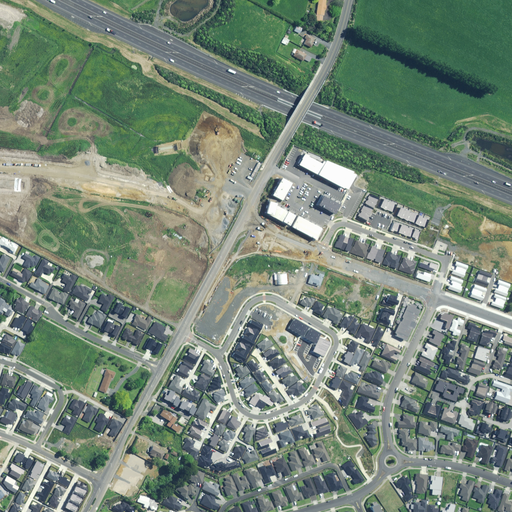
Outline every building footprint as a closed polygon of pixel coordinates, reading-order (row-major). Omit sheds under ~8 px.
[(322,15),(323,15),(324,10),(325,5),(324,5),(324,0),(317,0),(316,15),(315,21),(321,22),(322,15)] [(301,28),(295,25),(293,31),(298,34),(301,28)] [(315,36),(306,32),(304,38),(303,38),(300,43),(310,47),(315,36)] [(305,55),(294,49),(290,55),(302,61),(303,59),(308,62),(310,58),(305,55)] [(303,154),(297,164),(342,188),(343,187),(347,189),(355,173),(324,160),(323,161),(321,161),(320,163),(303,154)] [(280,200),(290,183),(280,177),(271,195),(280,200)] [(358,216),(366,221),(379,197),(371,193),(370,196),(369,195),(367,198),(368,198),(367,201),(366,200),(365,203),(364,205),(361,211),(362,211),(360,213),(359,213),(358,216)] [(322,195),(317,205),(334,214),(339,205),(322,195)] [(378,206),(394,213),(397,205),(395,204),(395,203),(390,201),(389,202),(387,201),(387,200),(384,199),(381,198),(378,206)] [(264,213),(266,214),(288,226),(294,215),(274,205),(275,203),(267,201),(264,213)] [(400,208),(398,207),(394,215),(397,216),(397,215),(400,216),(400,217),(403,218),(405,219),(408,221),(408,220),(418,224),(418,225),(424,227),(427,218),(424,217),(424,218),(422,217),(422,216),(419,215),(419,216),(416,215),(417,214),(411,212),(408,211),(409,211),(406,210),(403,209),(404,209),(401,207),(400,208)] [(296,216),(290,227),(316,240),(322,229),(296,216)] [(417,239),(420,232),(417,231),(418,230),(415,229),(415,230),(412,229),(412,228),(410,227),(409,228),(407,227),(407,226),(402,225),(399,224),(399,223),(396,222),(396,223),(394,222),(391,230),(393,231),(394,230),(404,234),(404,235),(407,236),(407,235),(410,236),(410,237),(412,238),(412,237),(414,238),(417,239)] [(96,244),(96,242),(80,234),(78,240),(97,250),(100,246),(96,244)] [(339,248),(342,249),(346,237),(344,237),(344,236),(340,234),(337,241),(335,247),(339,248)] [(348,238),(346,237),(342,249),(349,251),(351,246),(350,246),(352,239),(349,237),(348,238)] [(358,255),(362,243),(360,242),(360,241),(356,240),(353,247),(352,247),(350,252),(358,255)] [(9,252),(13,254),(15,251),(14,251),(16,247),(12,244),(13,243),(10,242),(10,243),(8,242),(5,248),(9,250),(8,250),(9,251),(9,252)] [(362,243),(358,255),(365,257),(367,252),(366,252),(368,244),(364,243),(364,244),(362,243)] [(149,249),(149,246),(145,245),(144,249),(144,253),(142,261),(143,261),(143,262),(146,263),(147,262),(150,263),(153,264),(153,263),(155,263),(157,253),(156,253),(157,250),(149,249)] [(79,250),(72,246),(69,253),(75,257),(79,250)] [(374,261),(378,249),(376,248),(376,247),(372,246),(370,253),(369,252),(367,258),(374,261)] [(378,249),(374,261),(381,263),(383,258),(383,257),(382,257),(384,250),(380,249),(380,250),(378,249)] [(392,253),(388,251),(385,258),(384,258),(382,264),(389,266),(390,264),(390,265),(394,254),(392,254),(392,253)] [(33,258),(24,253),(21,258),(25,260),(22,266),(28,268),(29,266),(32,267),(33,265),(35,266),(39,258),(34,255),(33,258)] [(104,260),(93,254),(87,265),(96,270),(95,272),(97,273),(104,260)] [(396,255),(394,254),(390,265),(391,265),(390,266),(397,269),(398,263),(400,256),(396,254),(396,255)] [(0,271),(3,273),(6,267),(4,266),(9,258),(2,255),(0,258),(0,271)] [(406,272),(410,260),(408,260),(408,258),(404,257),(401,264),(400,264),(398,270),(406,272)] [(48,261),(42,259),(34,274),(39,277),(42,271),(48,274),(49,272),(51,273),(53,268),(46,264),(48,261)] [(412,261),(410,260),(406,272),(413,274),(414,269),(416,261),(412,260),(412,261)] [(467,265),(455,261),(454,264),(456,265),(455,268),(465,271),(467,265)] [(419,266),(432,271),(433,269),(436,269),(437,265),(430,263),(429,266),(420,263),(419,266)] [(28,278),(31,274),(28,272),(29,271),(24,268),(21,274),(17,272),(16,273),(12,271),(9,275),(18,279),(18,280),(23,283),(24,280),(26,281),(28,278)] [(463,277),(465,271),(455,268),(455,270),(452,269),(451,273),(463,277)] [(491,274),(479,270),(477,276),(486,279),(487,277),(490,277),(491,274)] [(417,273),(416,277),(429,282),(430,278),(429,277),(430,275),(421,271),(420,274),(417,273)] [(314,285),(318,286),(322,274),(317,273),(316,276),(310,274),(307,282),(310,284),(311,282),(315,283),(314,285)] [(70,277),(63,274),(61,278),(62,278),(61,281),(66,284),(63,289),(68,292),(76,277),(71,274),(70,277)] [(462,280),(450,275),(449,279),(451,280),(450,282),(452,283),(460,286),(462,280)] [(486,279),(477,276),(475,282),(487,286),(488,282),(485,281),(486,279)] [(30,282),(28,286),(39,292),(43,294),(48,286),(40,281),(41,280),(37,278),(34,284),(30,282)] [(335,282),(328,278),(325,284),(335,290),(339,284),(335,281),(335,282)] [(494,287),(492,291),(504,295),(508,283),(496,279),(495,283),(497,283),(496,288),(494,287)] [(341,306),(344,304),(345,307),(349,305),(347,302),(348,302),(346,298),(349,296),(348,296),(354,293),(350,283),(343,286),(345,290),(340,293),(342,296),(339,297),(341,301),(339,302),(341,306)] [(460,286),(452,283),(451,285),(449,284),(448,288),(459,292),(461,286),(460,286)] [(485,292),(486,288),(474,284),(472,290),(481,294),(482,291),(485,292)] [(75,285),(71,293),(86,301),(89,296),(86,294),(87,292),(89,294),(91,290),(84,286),(83,287),(79,285),(78,287),(75,285)] [(53,288),(47,298),(53,301),(53,300),(58,303),(58,302),(62,304),(68,294),(64,292),(63,293),(61,292),(59,295),(58,294),(58,293),(56,292),(57,290),(53,288)] [(364,297),(366,297),(367,299),(366,299),(367,301),(368,301),(369,303),(376,300),(375,299),(377,298),(374,293),(373,294),(370,290),(364,294),(365,295),(363,296),(364,297)] [(481,294),(472,290),(469,296),(481,300),(483,297),(480,296),(481,294)] [(323,291),(321,296),(320,299),(323,300),(324,297),(327,298),(329,293),(323,291)] [(505,297),(494,293),(493,297),(495,297),(495,300),(503,303),(505,297)] [(107,297),(101,294),(99,298),(100,298),(98,302),(103,305),(100,309),(105,312),(114,297),(108,294),(107,297)] [(16,304),(13,309),(22,313),(24,308),(25,308),(28,303),(22,300),(23,299),(19,297),(18,300),(16,299),(13,303),(16,304)] [(302,299),(299,303),(306,307),(307,305),(310,307),(314,300),(310,297),(309,299),(306,297),(304,300),(302,299)] [(393,309),(395,302),(394,302),(395,299),(390,297),(389,300),(385,299),(382,307),(386,308),(386,307),(387,307),(387,308),(389,309),(389,310),(388,314),(391,315),(391,316),(395,318),(396,316),(397,311),(393,309)] [(77,303),(70,300),(68,304),(70,305),(68,308),(74,311),(71,316),(77,319),(83,307),(84,303),(79,300),(77,303)] [(319,303),(316,300),(311,308),(314,309),(313,311),(320,315),(322,310),(320,309),(323,305),(319,303)] [(503,303),(495,300),(494,302),(492,301),(491,304),(501,308),(503,303)] [(118,314),(122,306),(121,306),(121,305),(116,302),(116,303),(111,312),(115,314),(116,312),(118,314)] [(393,334),(405,340),(411,327),(413,328),(415,323),(413,322),(419,310),(414,308),(415,305),(410,303),(409,305),(407,304),(401,317),(402,318),(400,322),(399,321),(393,334)] [(8,306),(5,304),(1,310),(5,312),(3,314),(8,317),(12,311),(10,309),(11,308),(8,306)] [(31,317),(35,309),(33,308),(34,308),(30,306),(25,315),(30,318),(30,317),(31,317)] [(124,307),(122,306),(118,314),(120,315),(119,316),(124,319),(130,309),(124,306),(124,307)] [(330,319),(336,309),(332,307),(330,309),(328,307),(322,316),(326,319),(327,317),(330,319)] [(37,310),(35,309),(31,317),(32,318),(31,319),(36,321),(41,312),(37,310)] [(340,312),(336,309),(330,319),(333,321),(332,322),(336,324),(341,315),(339,313),(340,312)] [(99,328),(106,315),(97,311),(95,315),(92,314),(91,317),(89,317),(86,322),(92,325),(92,324),(99,328)] [(443,327),(447,329),(452,315),(444,312),(440,315),(439,318),(446,321),(443,327)] [(134,319),(131,324),(136,327),(137,326),(145,330),(151,319),(147,317),(145,321),(139,317),(139,316),(135,314),(133,318),(134,319)] [(19,329),(25,318),(20,315),(19,318),(18,317),(17,318),(15,317),(11,325),(14,327),(15,326),(19,329)] [(348,318),(345,316),(339,326),(342,328),(342,326),(346,328),(352,317),(350,315),(348,318)] [(357,319),(354,317),(347,329),(350,331),(349,332),(352,334),(358,324),(355,322),(357,319)] [(300,336),(306,326),(293,318),(287,328),(300,336)] [(31,321),(27,319),(21,329),(25,332),(25,333),(28,335),(33,327),(30,325),(31,325),(30,324),(31,321)] [(263,324),(256,321),(251,319),(250,322),(261,328),(263,324)] [(111,323),(106,320),(101,330),(105,333),(106,331),(109,332),(112,325),(111,324),(111,323)] [(161,325),(154,322),(151,327),(148,332),(156,337),(155,337),(164,342),(167,336),(162,333),(164,330),(165,328),(161,326),(161,325)] [(250,322),(248,325),(252,328),(259,332),(261,328),(250,322)] [(475,324),(469,322),(468,324),(467,328),(470,329),(469,331),(470,331),(478,334),(479,334),(479,332),(478,331),(479,328),(474,326),(475,324)] [(368,326),(362,323),(355,337),(358,338),(360,335),(363,336),(368,326)] [(114,337),(119,327),(114,325),(113,325),(112,325),(109,332),(111,333),(110,335),(114,337)] [(364,341),(368,343),(374,329),(368,326),(363,336),(366,338),(364,341)] [(259,332),(252,328),(252,329),(247,327),(245,330),(257,336),(259,332)] [(308,327),(302,337),(313,343),(318,333),(308,327)] [(132,343),(137,346),(142,334),(140,333),(141,332),(136,330),(133,336),(131,335),(132,333),(128,331),(129,330),(125,328),(121,337),(122,337),(122,338),(126,340),(126,339),(133,342),(132,343)] [(444,335),(433,329),(431,333),(434,334),(433,337),(441,340),(444,335)] [(481,335),(489,338),(490,338),(491,336),(494,337),(496,332),(490,329),(489,331),(484,330),(483,333),(482,332),(481,335)] [(245,330),(244,333),(248,335),(248,336),(255,340),(257,336),(245,330)] [(478,334),(470,331),(468,335),(467,339),(475,342),(478,334)] [(12,338),(5,334),(1,341),(11,347),(15,341),(11,339),(12,338)] [(255,340),(248,336),(247,337),(243,334),(241,337),(253,343),(255,340)] [(489,338),(481,335),(478,343),(487,346),(488,343),(488,342),(489,338)] [(507,336),(503,335),(502,340),(504,340),(503,343),(511,345),(511,338),(507,337),(507,336)] [(241,337),(239,341),(244,343),(244,344),(250,347),(253,343),(241,337)] [(321,356),(328,342),(317,337),(311,351),(321,356)] [(429,338),(428,341),(438,346),(441,340),(433,337),(432,339),(429,338)] [(150,350),(154,342),(153,342),(153,341),(148,338),(143,348),(148,350),(148,349),(150,350)] [(259,347),(262,351),(272,344),(269,340),(267,341),(266,340),(265,341),(264,339),(255,345),(258,348),(259,347)] [(357,343),(352,340),(350,344),(349,343),(347,346),(348,347),(347,350),(352,353),(353,351),(357,343)] [(454,347),(456,341),(452,340),(451,344),(448,342),(446,347),(444,347),(443,349),(448,351),(449,349),(453,350),(454,347)] [(17,341),(10,353),(14,356),(15,354),(18,356),(24,345),(17,341)] [(156,343),(154,342),(150,350),(153,351),(152,352),(156,355),(161,345),(156,342),(156,343)] [(244,344),(243,344),(239,342),(237,345),(248,351),(250,347),(244,344)] [(11,348),(0,343),(0,351),(3,354),(4,352),(7,354),(11,348)] [(438,348),(426,343),(424,347),(427,348),(426,350),(435,354),(438,348)] [(466,345),(461,343),(460,347),(461,347),(459,352),(461,353),(460,355),(466,357),(469,348),(465,346),(466,345)] [(386,344),(383,349),(393,354),(394,352),(398,354),(400,350),(386,344)] [(237,345),(235,348),(240,351),(239,351),(246,355),(248,351),(237,345)] [(488,350),(478,346),(476,352),(485,355),(485,352),(487,353),(488,350)] [(502,348),(498,347),(497,350),(498,350),(496,355),(498,356),(497,358),(503,360),(506,351),(502,350),(502,348)] [(185,355),(183,359),(194,365),(199,355),(193,352),(194,351),(189,348),(187,352),(189,353),(187,357),(185,355)] [(265,356),(268,360),(278,353),(275,348),(273,350),(272,349),(271,350),(270,348),(262,354),(264,357),(265,356)] [(356,364),(363,350),(360,349),(359,351),(356,349),(349,365),(352,366),(354,363),(356,364)] [(381,355),(394,362),(396,358),(392,356),(393,354),(383,349),(381,355)] [(447,354),(448,351),(443,349),(442,352),(444,353),(442,358),(445,359),(444,363),(447,364),(449,358),(450,358),(451,355),(447,354)] [(246,355),(239,351),(239,352),(234,350),(233,353),(244,359),(246,355)] [(435,354),(426,350),(425,352),(422,351),(420,355),(432,360),(435,354)] [(351,354),(346,351),(345,354),(344,354),(342,357),(344,357),(342,361),(347,364),(351,356),(350,355),(351,354)] [(365,351),(358,365),(361,366),(359,370),(362,371),(370,356),(367,354),(368,352),(365,351)] [(485,355),(476,352),(474,358),(484,361),(485,358),(484,357),(485,355)] [(233,353),(231,356),(236,358),(235,359),(242,363),(244,359),(233,353)] [(466,357),(460,355),(459,357),(457,356),(456,359),(457,360),(455,363),(458,364),(457,368),(462,370),(466,357)] [(272,365),(274,369),(285,362),(282,357),(279,359),(278,358),(278,359),(276,357),(268,363),(271,366),(272,365)] [(434,363),(420,357),(418,360),(421,362),(420,364),(429,368),(430,366),(432,367),(434,363)] [(492,364),(491,368),(495,369),(496,368),(500,369),(503,360),(497,358),(496,360),(494,359),(493,364),(492,364)] [(209,363),(203,359),(201,363),(203,364),(200,370),(211,377),(214,371),(210,369),(210,368),(210,367),(212,363),(209,362),(209,363)] [(473,359),(470,366),(480,369),(481,367),(482,367),(484,363),(473,359)] [(251,360),(246,363),(251,371),(252,370),(253,372),(257,368),(251,360)] [(387,362),(386,363),(381,360),(379,363),(374,360),(371,367),(385,374),(390,364),(387,362)] [(180,364),(179,367),(187,371),(188,369),(190,370),(193,367),(183,361),(181,365),(180,364)] [(429,368),(420,364),(419,366),(416,364),(414,368),(428,375),(430,371),(428,370),(429,368)] [(240,365),(234,369),(237,373),(236,374),(238,377),(240,379),(250,372),(245,366),(242,368),(240,365)] [(336,372),(334,375),(340,378),(340,376),(341,376),(345,368),(340,365),(338,369),(336,369),(335,372),(336,372)] [(278,374),(281,378),(291,371),(288,366),(286,368),(285,367),(284,368),(283,366),(275,372),(277,375),(278,374)] [(478,375),(480,369),(470,366),(470,368),(468,367),(467,371),(478,375)] [(187,371),(179,367),(177,369),(178,370),(177,373),(186,378),(188,374),(186,373),(187,371)] [(458,372),(458,371),(455,370),(454,370),(448,368),(446,371),(442,370),(440,376),(446,378),(446,376),(455,379),(458,372)] [(114,373),(105,370),(98,391),(105,393),(110,378),(112,379),(114,373)] [(258,370),(253,373),(255,375),(254,375),(259,382),(264,379),(262,375),(263,375),(261,372),(260,372),(258,370)] [(381,374),(374,371),(373,374),(370,373),(370,374),(366,373),(363,379),(379,386),(382,380),(379,379),(381,374)] [(345,373),(343,378),(355,384),(357,380),(355,378),(357,375),(350,372),(349,374),(348,373),(348,374),(345,373)] [(417,373),(415,372),(410,382),(425,388),(428,382),(422,379),(423,376),(417,374),(417,373)] [(461,373),(458,372),(455,379),(463,382),(463,383),(467,384),(467,382),(468,382),(469,379),(468,378),(469,376),(464,374),(463,377),(460,376),(461,373)] [(210,378),(201,373),(198,377),(199,378),(198,380),(207,384),(210,378)] [(7,375),(3,374),(0,384),(6,386),(6,384),(7,385),(9,376),(7,375)] [(179,377),(175,375),(172,380),(171,380),(167,387),(179,393),(182,388),(178,386),(178,384),(180,379),(178,378),(179,377)] [(284,383),(287,387),(297,379),(294,375),(292,377),(291,376),(290,377),(289,375),(281,380),(283,384),(284,383)] [(11,377),(9,376),(7,385),(8,385),(8,386),(13,388),(16,377),(12,376),(11,377)] [(220,383),(218,376),(213,377),(214,378),(212,379),(213,381),(211,382),(212,384),(209,385),(209,388),(208,388),(209,391),(221,388),(219,383),(220,383)] [(247,376),(238,382),(240,385),(243,389),(254,381),(252,377),(249,379),(247,376)] [(339,379),(334,376),(333,379),(332,379),(330,382),(332,383),(330,386),(335,389),(339,381),(338,380),(339,379)] [(207,384),(198,380),(197,381),(196,381),(194,385),(204,390),(207,384)] [(268,384),(265,380),(260,384),(266,391),(267,392),(272,389),(270,386),(271,386),(269,383),(268,384)] [(351,385),(341,380),(338,388),(343,390),(341,395),(341,396),(340,399),(342,400),(341,404),(342,404),(342,405),(345,406),(351,394),(350,394),(352,390),(349,389),(351,385)] [(455,390),(454,389),(455,386),(445,382),(444,382),(438,380),(437,384),(436,384),(434,389),(442,392),(441,397),(455,401),(458,392),(462,394),(463,389),(457,387),(455,390)] [(511,388),(511,386),(494,380),(492,385),(502,389),(501,393),(497,391),(494,399),(507,403),(509,396),(508,395),(510,391),(511,392),(511,388)] [(15,395),(23,399),(31,384),(26,381),(24,385),(22,385),(22,386),(20,385),(15,395)] [(257,389),(253,383),(243,390),(245,393),(244,394),(246,397),(257,389)] [(290,388),(286,391),(290,395),(293,393),(295,396),(301,392),(300,392),(304,389),(300,384),(298,386),(296,383),(289,388),(290,388)] [(418,387),(408,383),(406,387),(408,388),(405,394),(420,401),(422,396),(420,394),(420,393),(416,391),(418,387)] [(477,387),(476,389),(486,392),(488,387),(478,383),(477,387)] [(375,389),(376,386),(371,384),(370,385),(367,384),(366,387),(363,386),(363,387),(359,386),(357,392),(377,400),(379,394),(374,392),(375,389)] [(37,387),(33,385),(29,393),(31,395),(30,398),(32,399),(29,405),(33,407),(35,402),(36,402),(41,392),(36,389),(37,387)] [(8,389),(2,387),(0,392),(0,404),(3,405),(5,398),(8,399),(9,393),(7,393),(8,389)] [(168,402),(172,395),(171,394),(172,392),(167,389),(166,393),(165,392),(163,395),(161,398),(168,402)] [(184,389),(181,394),(192,400),(193,399),(197,401),(199,396),(197,395),(199,392),(193,389),(192,392),(188,390),(188,391),(184,389)] [(215,392),(212,393),(213,395),(212,395),(214,400),(215,400),(216,403),(224,401),(222,396),(224,396),(222,389),(215,392)] [(486,392),(476,389),(476,392),(475,391),(474,395),(484,398),(486,392)] [(273,391),(268,394),(274,403),(277,400),(279,403),(283,400),(278,394),(276,395),(273,391)] [(38,403),(36,407),(44,411),(47,406),(46,405),(48,402),(50,403),(52,398),(45,394),(43,398),(41,397),(40,400),(40,399),(38,403)] [(254,404),(257,407),(258,406),(264,395),(263,395),(262,397),(258,394),(257,395),(255,394),(252,397),(248,403),(253,405),(254,404)] [(176,397),(172,395),(168,402),(170,403),(169,405),(174,407),(178,399),(175,398),(176,397)] [(268,398),(264,395),(258,406),(262,408),(265,403),(270,406),(272,403),(267,400),(268,398)] [(406,408),(416,413),(419,408),(416,406),(417,404),(414,403),(415,401),(404,395),(401,401),(402,402),(400,406),(405,409),(406,408)] [(368,399),(360,396),(356,408),(371,413),(373,408),(368,406),(369,404),(366,403),(368,399)] [(207,400),(203,398),(198,408),(207,413),(209,409),(213,410),(215,407),(206,402),(207,400)] [(26,405),(12,399),(10,403),(8,402),(7,406),(8,406),(7,408),(11,410),(14,412),(15,409),(17,410),(18,408),(24,411),(26,405)] [(72,414),(77,416),(84,403),(79,400),(78,402),(73,399),(69,408),(74,411),(72,414)] [(480,409),(483,402),(479,401),(479,402),(472,399),(470,404),(472,404),(471,406),(479,409),(480,409)] [(181,409),(184,410),(188,403),(183,401),(182,402),(180,400),(176,408),(180,411),(181,409)] [(488,413),(492,403),(486,400),(485,403),(483,409),(486,410),(485,412),(488,413)] [(429,416),(432,406),(431,405),(431,404),(427,402),(422,413),(429,416)] [(192,405),(188,403),(184,410),(186,411),(185,413),(190,416),(194,408),(191,407),(192,405)] [(488,413),(492,414),(492,412),(495,413),(497,407),(495,406),(496,404),(492,403),(488,413)] [(92,406),(88,404),(83,413),(85,414),(82,419),(88,423),(93,415),(94,415),(97,410),(91,407),(92,406)] [(314,411),(318,409),(316,404),(309,406),(310,408),(306,410),(308,415),(310,414),(314,413),(314,411)] [(432,406),(429,416),(436,418),(440,407),(435,405),(435,407),(432,406)] [(479,409),(471,406),(471,408),(469,408),(468,412),(470,413),(469,414),(473,416),(474,414),(477,415),(479,409)] [(503,420),(507,408),(504,407),(503,409),(500,408),(498,415),(499,415),(498,418),(503,420)] [(204,420),(207,413),(198,408),(197,408),(194,414),(198,416),(198,417),(204,420)] [(446,422),(450,412),(448,411),(449,410),(444,408),(440,419),(446,422)] [(510,409),(507,408),(503,420),(507,421),(508,418),(510,418),(511,412),(510,412),(509,411),(510,409)] [(176,432),(178,429),(181,425),(176,423),(175,425),(174,424),(173,425),(171,424),(175,419),(169,415),(169,414),(162,409),(158,415),(168,421),(165,425),(176,432)] [(314,413),(310,414),(312,419),(322,415),(321,411),(319,412),(318,409),(314,411),(314,413)] [(229,413),(222,410),(217,420),(224,424),(229,413)] [(14,417),(15,415),(7,411),(3,418),(1,417),(0,418),(0,422),(6,425),(7,423),(8,424),(9,423),(12,424),(15,417),(14,417)] [(26,411),(23,416),(39,425),(42,419),(41,419),(43,414),(36,411),(35,414),(30,411),(30,412),(26,411)] [(353,412),(348,415),(357,430),(366,424),(361,416),(362,415),(360,411),(356,413),(357,414),(355,415),(353,412)] [(450,412),(446,422),(453,424),(457,413),(452,411),(452,413),(450,412)] [(104,416),(100,413),(95,422),(97,423),(94,430),(100,433),(105,424),(106,425),(109,420),(103,417),(104,416)] [(467,416),(461,414),(457,423),(460,425),(460,426),(466,428),(471,430),(474,424),(471,423),(472,420),(466,418),(467,416)] [(298,418),(297,415),(290,418),(290,420),(287,421),(289,426),(292,425),(292,426),(302,422),(300,417),(298,418)] [(406,415),(401,415),(401,422),(396,422),(396,428),(415,428),(415,422),(414,422),(414,416),(406,416),(406,415)] [(235,418),(231,416),(228,421),(225,425),(235,430),(236,427),(237,427),(240,422),(234,419),(235,418)] [(69,420),(64,417),(61,423),(66,426),(63,431),(68,434),(76,419),(71,417),(69,420)] [(323,418),(310,423),(311,427),(315,425),(316,428),(327,424),(326,421),(325,422),(323,418)] [(114,437),(122,424),(117,421),(116,421),(113,419),(109,424),(110,424),(108,428),(111,429),(108,435),(111,436),(114,437)] [(193,421),(191,425),(201,430),(204,426),(205,427),(206,424),(197,419),(195,422),(193,421)] [(20,423),(17,429),(21,430),(20,431),(27,434),(27,433),(32,435),(34,429),(30,428),(32,423),(25,420),(23,425),(20,423)] [(287,427),(285,422),(282,423),(281,421),(274,424),(275,427),(273,428),(275,433),(285,429),(284,428),(287,427)] [(437,423),(429,422),(429,426),(424,425),(424,422),(419,421),(417,433),(422,434),(422,435),(429,436),(430,431),(435,432),(437,423)] [(224,426),(219,423),(217,426),(217,427),(215,427),(214,430),(215,430),(213,433),(218,436),(219,434),(220,435),(224,426)] [(479,424),(476,432),(484,435),(486,432),(489,433),(491,428),(487,427),(487,425),(482,423),(481,425),(479,424)] [(243,441),(248,443),(252,433),(252,434),(255,429),(249,426),(246,424),(245,427),(244,427),(242,431),(241,433),(244,434),(243,437),(244,438),(243,441)] [(373,435),(376,433),(374,430),(375,429),(371,424),(366,427),(370,433),(364,437),(370,448),(376,444),(374,442),(376,441),(373,435)] [(300,425),(290,429),(295,441),(299,439),(298,437),(303,435),(304,438),(308,437),(305,430),(303,431),(300,425)] [(329,428),(328,425),(317,429),(318,432),(314,434),(316,438),(329,433),(327,428),(329,428)] [(201,432),(190,426),(188,430),(190,431),(189,434),(198,439),(200,437),(198,436),(201,432)] [(456,429),(441,426),(439,432),(444,433),(444,434),(447,435),(446,439),(452,441),(453,436),(457,436),(459,430),(456,430),(456,429)] [(254,438),(255,441),(266,437),(265,434),(266,434),(264,427),(256,430),(257,432),(255,432),(256,435),(254,435),(255,437),(254,438)] [(400,438),(400,445),(403,445),(403,447),(406,447),(406,450),(415,450),(415,439),(406,439),(406,429),(398,429),(398,438),(400,438)] [(495,430),(492,438),(495,439),(495,438),(502,441),(505,442),(508,435),(505,434),(506,431),(499,429),(498,432),(495,430)] [(223,436),(222,438),(227,441),(229,438),(231,439),(234,433),(229,430),(227,433),(224,431),(222,435),(223,436)] [(293,442),(288,430),(278,434),(280,440),(277,441),(280,448),(284,446),(283,443),(287,441),(289,444),(293,442)] [(218,437),(212,434),(211,437),(210,437),(208,440),(210,440),(208,444),(213,447),(218,439),(217,439),(218,437)] [(182,448),(189,452),(192,447),(193,446),(192,445),(194,441),(192,440),(186,437),(184,441),(185,442),(182,448)] [(258,447),(259,450),(268,446),(267,443),(271,442),(269,438),(258,443),(260,447),(258,447)] [(424,449),(424,452),(428,452),(428,451),(431,451),(431,449),(433,450),(433,445),(431,445),(431,442),(428,442),(428,441),(424,441),(425,438),(417,438),(416,451),(423,451),(423,449),(424,449)] [(472,441),(465,438),(461,450),(467,452),(465,457),(471,459),(477,441),(472,439),(472,441)] [(227,442),(222,439),(221,441),(219,440),(217,444),(220,446),(219,449),(224,452),(228,446),(225,445),(227,442)] [(312,450),(314,454),(312,454),(315,460),(321,458),(322,462),(328,460),(321,442),(317,444),(318,447),(312,450)] [(455,445),(456,443),(451,443),(451,447),(441,445),(441,448),(440,448),(439,453),(453,456),(453,451),(458,452),(460,446),(455,445)] [(480,462),(486,464),(487,460),(488,460),(493,447),(481,443),(479,449),(478,449),(477,452),(476,456),(482,458),(480,462)] [(3,445),(2,445),(0,448),(0,451),(6,455),(9,450),(6,448),(7,447),(3,445)] [(149,454),(148,455),(154,458),(154,457),(159,459),(163,452),(151,445),(147,453),(149,454)] [(204,456),(209,458),(212,452),(209,451),(210,448),(203,445),(202,449),(200,453),(204,454),(204,456)] [(238,457),(239,457),(244,448),(239,445),(238,448),(235,446),(232,453),(234,454),(232,457),(237,459),(238,457)] [(495,465),(501,467),(506,451),(507,448),(497,445),(496,449),(498,450),(495,458),(493,457),(491,461),(496,463),(495,465)] [(198,450),(192,447),(189,452),(188,454),(186,457),(194,461),(196,458),(195,458),(196,457),(195,456),(198,450)] [(268,447),(259,451),(260,453),(262,453),(264,457),(275,452),(273,449),(269,450),(268,447)] [(307,456),(304,447),(298,450),(302,460),(303,460),(303,461),(301,462),(303,468),(314,464),(311,454),(307,456)] [(243,460),(245,464),(257,459),(254,450),(250,451),(251,454),(250,454),(245,451),(241,459),(243,460)] [(19,460),(23,462),(26,457),(24,455),(24,454),(19,451),(17,455),(15,458),(14,460),(17,462),(18,461),(19,462),(19,460)] [(301,467),(295,451),(289,453),(290,456),(289,456),(291,462),(288,463),(291,472),(297,469),(296,468),(301,467)] [(203,456),(200,455),(199,457),(198,457),(196,464),(204,466),(205,466),(208,467),(209,464),(211,462),(210,461),(211,459),(209,459),(209,458),(204,456),(203,456)] [(28,458),(26,457),(23,462),(26,464),(25,466),(26,466),(25,467),(28,469),(30,466),(30,467),(32,464),(32,463),(34,460),(29,457),(28,458)] [(289,475),(283,458),(278,459),(278,460),(273,462),(277,474),(281,472),(283,477),(289,475)] [(40,462),(37,460),(31,471),(32,471),(30,476),(34,478),(37,473),(39,474),(43,467),(39,465),(40,462)] [(349,460),(341,465),(342,467),(341,467),(343,470),(344,470),(349,477),(350,476),(352,480),(350,481),(353,486),(357,483),(357,484),(363,481),(356,469),(353,470),(352,468),(354,467),(349,460)] [(221,472),(225,470),(222,464),(222,463),(220,463),(220,461),(213,464),(213,466),(210,467),(212,470),(213,471),(216,470),(217,471),(221,470),(221,472)] [(227,463),(222,464),(225,470),(228,469),(229,470),(233,468),(234,469),(239,467),(237,462),(236,463),(235,461),(227,464),(227,463)] [(24,470),(12,463),(10,466),(11,467),(11,468),(12,469),(9,473),(18,478),(21,472),(22,473),(24,470)] [(275,475),(271,465),(267,466),(268,469),(266,470),(264,465),(259,467),(265,483),(270,481),(269,477),(275,475)] [(128,477),(130,478),(131,475),(133,473),(132,472),(133,471),(128,469),(127,471),(126,470),(126,467),(123,468),(123,471),(120,476),(122,478),(126,480),(128,477)] [(250,471),(250,469),(245,471),(251,489),(257,487),(256,481),(261,480),(259,475),(258,475),(257,471),(255,472),(254,469),(250,471)] [(53,472),(49,470),(46,476),(54,480),(55,479),(56,480),(59,475),(56,474),(57,473),(54,471),(53,472)] [(196,470),(195,472),(194,472),(193,473),(192,473),(192,475),(190,474),(189,479),(190,479),(190,482),(196,484),(196,482),(201,484),(204,473),(201,472),(201,471),(196,470)] [(134,476),(131,475),(130,478),(129,480),(130,481),(129,482),(134,484),(135,482),(135,483),(136,485),(140,484),(139,482),(142,476),(140,475),(136,472),(134,476)] [(247,485),(248,485),(245,476),(240,477),(241,480),(240,481),(237,473),(232,475),(238,491),(245,489),(245,490),(248,488),(247,485)] [(321,479),(319,473),(314,475),(312,476),(318,493),(328,489),(326,483),(325,483),(323,478),(321,479)] [(332,473),(328,474),(325,476),(331,492),(342,488),(339,481),(336,482),(332,473)] [(15,480),(7,475),(3,482),(8,488),(15,493),(19,486),(14,484),(15,480)] [(64,477),(61,476),(58,481),(59,482),(67,486),(70,481),(66,479),(67,478),(64,476),(64,477)] [(236,491),(230,476),(225,478),(226,481),(223,482),(225,486),(223,487),(226,496),(232,494),(231,493),(236,491)] [(397,482),(394,484),(397,489),(399,488),(401,491),(402,490),(405,495),(402,497),(406,503),(413,498),(410,493),(412,492),(408,486),(410,484),(405,477),(404,478),(402,476),(396,480),(397,482)] [(431,495),(436,495),(439,495),(441,477),(430,476),(429,482),(428,482),(427,489),(431,489),(431,495)] [(32,483),(34,479),(29,477),(27,480),(27,479),(22,488),(26,491),(27,489),(30,490),(34,484),(32,483)] [(315,494),(310,478),(304,480),(307,488),(305,489),(304,486),(300,487),(305,499),(309,498),(309,497),(315,494)] [(43,490),(48,492),(54,483),(49,480),(48,483),(44,481),(42,485),(45,486),(43,490)] [(83,483),(78,480),(76,485),(86,490),(87,488),(85,487),(86,485),(83,484),(84,483),(83,483)] [(122,487),(124,483),(120,481),(118,480),(115,485),(114,485),(112,488),(117,490),(116,492),(120,494),(121,493),(122,493),(125,488),(122,487)] [(473,482),(467,480),(466,485),(460,483),(458,488),(461,489),(459,496),(462,496),(461,500),(467,502),(473,482)] [(213,485),(204,481),(201,489),(208,493),(216,496),(219,491),(217,490),(219,485),(214,483),(213,485)] [(180,489),(182,491),(179,494),(184,499),(187,495),(188,495),(189,494),(192,497),(195,493),(193,491),(194,489),(193,488),(193,487),(189,483),(185,488),(183,486),(180,489)] [(54,492),(53,494),(58,497),(60,493),(63,495),(66,489),(59,485),(58,488),(56,487),(54,492)] [(82,494),(83,495),(86,490),(76,485),(74,490),(82,494)] [(125,488),(122,493),(125,495),(125,494),(128,496),(129,494),(132,496),(133,493),(134,494),(138,488),(133,485),(132,486),(130,485),(127,490),(125,488)] [(293,491),(291,485),(284,487),(290,503),(298,500),(298,501),(302,499),(300,493),(297,493),(296,490),(293,491)] [(472,491),(474,492),(471,499),(477,501),(476,502),(482,504),(488,487),(482,485),(480,489),(476,488),(474,487),(472,491)] [(44,502),(48,492),(43,490),(42,493),(39,491),(37,495),(41,497),(40,499),(44,502)] [(82,494),(74,490),(71,494),(80,498),(81,499),(83,496),(81,495),(82,494)] [(286,502),(288,501),(286,496),(281,498),(279,493),(280,493),(279,490),(271,493),(274,501),(273,502),(275,507),(281,505),(282,507),(286,506),(287,505),(286,502)] [(16,500),(15,502),(20,505),(22,502),(23,502),(24,499),(23,498),(25,495),(20,492),(15,500),(16,500)] [(177,511),(181,505),(176,502),(178,499),(176,498),(175,497),(167,493),(162,503),(177,511)] [(215,498),(204,493),(200,504),(216,510),(218,506),(219,507),(221,502),(214,499),(215,498)] [(505,508),(504,511),(506,511),(509,511),(511,505),(511,502),(506,500),(508,495),(503,493),(497,511),(499,511),(501,511),(504,507),(505,508)] [(78,502),(79,503),(81,500),(79,499),(80,498),(71,494),(69,498),(78,502)] [(58,497),(53,495),(52,497),(51,496),(49,501),(50,502),(49,504),(56,508),(59,502),(56,500),(58,497)] [(148,506),(150,510),(153,508),(155,511),(158,505),(155,504),(155,501),(148,499),(149,499),(139,495),(137,502),(143,504),(142,507),(146,508),(147,506),(148,506)] [(265,503),(263,496),(256,499),(259,507),(260,511),(262,511),(265,511),(266,511),(273,509),(270,501),(265,503)] [(78,502),(69,498),(67,502),(77,508),(78,504),(77,504),(78,502)] [(424,511),(426,501),(420,500),(420,503),(413,502),(412,511),(424,511)] [(251,505),(249,501),(241,504),(244,511),(256,511),(255,508),(251,509),(250,505),(251,505)] [(77,508),(67,502),(65,506),(73,511),(74,509),(75,510),(77,508)] [(129,505),(124,502),(122,505),(119,504),(117,507),(115,506),(113,509),(118,511),(122,511),(123,511),(124,511),(125,510),(127,511),(130,511),(133,508),(128,506),(129,505)] [(379,511),(375,502),(371,504),(372,506),(369,508),(371,511),(379,511)] [(20,506),(14,503),(14,504),(13,504),(9,511),(15,511),(16,511),(17,511),(19,509),(18,509),(20,506)] [(32,511),(38,511),(42,505),(38,503),(36,505),(33,503),(31,507),(34,509),(32,511)]
